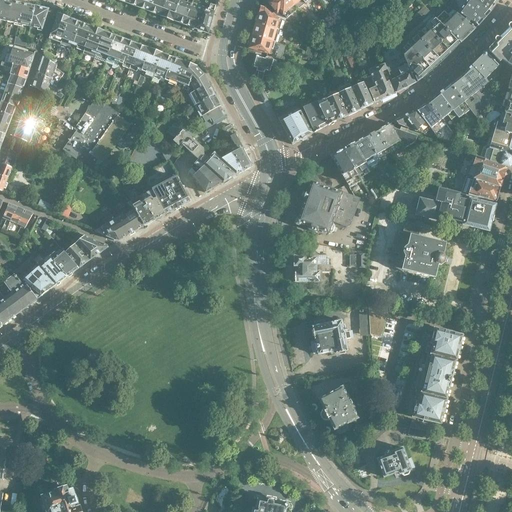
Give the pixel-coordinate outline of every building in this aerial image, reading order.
[(6,0),(0,0),(0,19),(6,21),(11,1),(6,0)] [(154,0),(141,0),(139,7),(150,11),(154,0)] [(154,0),(150,11),(162,16),(167,0),(154,0)] [(167,0),(162,16),(173,20),(174,20),(181,0),(180,0),(167,0)] [(180,0),(181,0),(174,20),(185,24),(193,5),(186,2),(186,0),(180,0)] [(275,11),(274,12),(277,15),(280,12),(283,16),(283,15),(287,19),(298,9),(295,6),(289,0),(268,0),(267,1),(275,11)] [(289,0),(295,6),(298,9),(305,3),(308,0),(289,0)] [(453,8),(458,12),(478,26),(490,12),(472,0),(466,0),(460,9),(455,6),(457,3),(452,0),(450,0),(448,4),(454,7),(453,8)] [(472,0),(490,12),(499,0),(472,0)] [(11,1),(6,21),(18,24),(23,4),(13,1),(12,1),(11,1)] [(193,5),(185,24),(189,26),(189,28),(193,30),(195,28),(196,29),(197,29),(206,5),(194,1),(193,5)] [(23,4),(18,24),(30,26),(35,6),(23,4)] [(206,5),(197,29),(197,31),(200,32),(203,31),(207,33),(215,6),(210,4),(209,7),(206,5)] [(35,6),(30,26),(36,28),(36,27),(38,28),(37,30),(42,31),(49,9),(35,6)] [(256,23),(277,29),(279,22),(280,23),(281,19),(277,17),(276,16),(275,16),(273,14),(272,15),(264,9),(261,7),(258,17),(256,18),(255,21),(256,23)] [(394,35),(398,44),(399,47),(433,16),(424,7),(394,35)] [(438,19),(443,24),(455,37),(461,43),(474,30),(474,29),(475,29),(465,21),(450,8),(438,19)] [(50,36),(49,39),(60,43),(61,40),(69,19),(57,15),(50,36)] [(61,40),(60,43),(67,46),(68,43),(72,45),(73,43),(80,23),(69,19),(61,40)] [(406,52),(403,55),(407,64),(409,71),(411,75),(413,73),(416,75),(415,76),(417,82),(422,79),(459,44),(439,22),(438,22),(435,19),(431,23),(434,27),(429,31),(426,27),(422,31),(421,32),(425,35),(420,40),(417,36),(416,36),(412,40),(415,44),(411,48),(408,45),(407,45),(403,48),(403,49),(406,52)] [(80,23),(73,43),(78,45),(77,47),(78,47),(77,49),(83,51),(84,49),(91,27),(80,23)] [(253,35),(274,41),(277,29),(256,23),(254,29),(252,30),(252,33),(253,35)] [(308,25),(314,31),(316,29),(310,23),(308,25)] [(511,26),(496,43),(496,45),(493,49),(493,48),(489,52),(500,63),(502,60),(508,64),(511,66),(511,26)] [(83,51),(82,54),(94,58),(94,55),(103,31),(91,27),(84,49),(83,51)] [(94,55),(94,58),(104,62),(105,59),(113,36),(103,32),(103,31),(94,55)] [(274,41),(253,35),(252,37),(250,37),(249,41),(250,43),(249,48),(270,54),(274,41)] [(105,59),(104,62),(112,65),(111,68),(115,69),(116,65),(117,62),(118,60),(125,40),(113,36),(105,59)] [(118,60),(117,62),(123,64),(122,67),(128,69),(128,66),(136,44),(125,40),(118,60)] [(384,45),(387,49),(397,44),(395,40),(384,45)] [(35,50),(37,45),(27,42),(25,47),(35,50)] [(128,66),(128,69),(138,73),(140,68),(147,49),(141,46),(136,44),(128,66)] [(281,59),(284,47),(279,45),(275,58),(281,59)] [(317,50),(307,45),(304,53),(314,57),(317,50)] [(7,54),(4,62),(29,69),(34,54),(31,53),(13,47),(10,55),(7,54)] [(138,73),(135,84),(141,86),(145,75),(150,77),(151,74),(158,52),(149,49),(147,49),(140,68),(138,73)] [(50,54),(45,51),(43,56),(53,63),(55,58),(50,54)] [(151,74),(150,77),(161,81),(162,79),(162,77),(169,56),(161,53),(158,52),(151,74)] [(469,110),(478,122),(495,70),(498,66),(490,58),(490,57),(489,56),(488,55),(488,52),(485,52),(467,71),(461,77),(453,83),(450,85),(464,102),(470,110),(469,110)] [(43,56),(40,64),(62,77),(64,74),(56,69),(57,65),(53,63),(43,56)] [(162,77),(162,79),(169,81),(169,79),(173,81),(180,61),(169,56),(162,77)] [(257,68),(256,71),(254,78),(259,80),(260,84),(271,78),(269,74),(266,76),(264,75),(264,73),(265,71),(270,72),(271,66),(275,67),(277,61),(272,59),(265,57),(265,59),(259,57),(259,56),(256,56),(254,65),(254,67),(257,68)] [(394,59),(385,64),(387,70),(385,70),(390,81),(391,80),(396,93),(415,83),(411,75),(409,71),(407,64),(398,68),(394,59)] [(10,74),(11,74),(26,79),(29,69),(4,62),(2,61),(1,66),(12,68),(10,74)] [(173,81),(171,85),(184,90),(186,86),(186,84),(189,77),(193,75),(196,76),(200,71),(196,67),(190,64),(189,64),(184,62),(180,61),(173,81)] [(40,64),(38,71),(52,80),(53,77),(59,81),(62,77),(40,64)] [(368,70),(370,76),(363,79),(369,90),(370,94),(373,100),(374,103),(381,100),(396,93),(391,80),(390,81),(385,70),(387,70),(385,64),(368,70)] [(38,71),(35,79),(56,91),(57,91),(63,95),(64,93),(58,89),(59,88),(51,83),(52,80),(38,71)] [(187,91),(182,97),(188,103),(192,101),(212,90),(206,80),(203,75),(200,71),(196,76),(193,75),(189,77),(186,84),(186,86),(184,90),(187,91)] [(0,79),(23,87),(26,79),(11,74),(10,78),(2,75),(1,76),(0,76),(0,79)] [(88,79),(79,76),(76,83),(82,88),(85,89),(87,83),(88,79)] [(0,79),(0,85),(6,88),(5,91),(19,97),(23,87),(0,79)] [(33,87),(47,95),(48,92),(61,98),(63,95),(57,91),(56,91),(35,79),(33,87)] [(94,85),(87,83),(85,89),(87,90),(92,92),(94,85)] [(337,88),(338,90),(339,94),(348,115),(361,110),(351,88),(349,83),(337,88)] [(363,83),(351,88),(361,110),(361,109),(373,104),(369,95),(363,83)] [(260,85),(256,87),(264,103),(268,100),(260,85)] [(450,85),(439,94),(453,111),(459,118),(470,110),(464,102),(450,85)] [(212,90),(192,101),(200,117),(220,106),(212,90)] [(338,90),(325,96),(326,98),(336,121),(348,115),(339,94),(338,90)] [(0,99),(16,106),(19,97),(5,91),(2,97),(0,96),(0,99)] [(436,96),(429,102),(442,119),(453,111),(439,94),(436,97),(436,96)] [(301,104),(303,108),(313,130),(314,133),(328,125),(336,121),(326,98),(318,102),(318,101),(314,103),(312,99),(301,104)] [(16,106),(0,99),(0,110),(12,115),(16,106)] [(276,114),(278,118),(292,145),(301,139),(301,140),(313,134),(301,111),(297,104),(299,103),(296,99),(291,101),(293,105),(276,114)] [(495,111),(501,113),(504,113),(511,115),(511,102),(506,101),(503,100),(501,106),(497,105),(495,111)] [(76,130),(63,150),(76,159),(81,153),(87,158),(85,161),(93,167),(98,159),(103,163),(130,125),(118,116),(120,114),(105,103),(104,106),(100,103),(98,105),(94,101),(90,106),(74,128),(76,130)] [(429,102),(416,110),(417,112),(426,123),(430,129),(438,139),(450,130),(442,119),(429,102)] [(26,106),(23,114),(44,126),(47,122),(39,118),(41,115),(26,106)] [(200,117),(198,119),(204,130),(226,118),(220,106),(200,117)] [(0,121),(9,125),(12,115),(0,110),(0,121)] [(404,116),(396,121),(398,125),(399,125),(403,127),(415,131),(417,132),(424,134),(430,129),(426,123),(417,112),(416,110),(404,116)] [(485,116),(485,120),(485,121),(487,123),(499,114),(497,111),(494,110),(492,110),(490,111),(488,112),(486,114),(485,116)] [(495,129),(504,132),(511,134),(511,115),(504,113),(501,113),(499,122),(497,121),(494,122),(492,129),(495,129)] [(23,114),(20,121),(35,129),(36,126),(43,129),(44,126),(23,114)] [(9,125),(0,121),(0,132),(5,134),(9,125)] [(20,121),(17,129),(39,140),(41,135),(34,132),(35,129),(20,121)] [(175,123),(167,132),(175,138),(173,141),(181,148),(183,146),(198,159),(205,165),(209,161),(203,156),(204,155),(204,149),(183,130),(181,128),(175,123)] [(388,124),(377,130),(393,155),(415,142),(417,136),(397,129),(392,127),(391,127),(389,126),(388,124)] [(222,129),(221,133),(229,149),(231,153),(233,152),(235,157),(238,162),(239,161),(241,166),(244,171),(245,170),(250,167),(249,165),(251,164),(235,134),(230,137),(225,136),(227,131),(232,128),(230,125),(222,129)] [(14,136),(18,138),(23,141),(30,143),(31,140),(38,143),(39,140),(17,129),(14,136)] [(484,157),(485,159),(485,160),(490,161),(500,164),(501,164),(509,167),(511,165),(511,134),(504,132),(495,129),(489,148),(486,149),(484,157)] [(377,130),(366,136),(379,158),(381,162),(385,169),(389,167),(383,156),(390,152),(392,155),(393,155),(377,130)] [(366,136),(354,143),(366,163),(367,165),(374,161),(379,158),(366,136)] [(342,149),(343,149),(355,170),(358,175),(363,173),(362,171),(369,167),(367,165),(366,163),(354,143),(346,147),(344,149),(344,148),(342,149)] [(213,144),(210,147),(214,154),(214,155),(217,157),(218,159),(220,157),(213,144)] [(332,158),(331,158),(342,176),(346,183),(353,179),(352,178),(358,175),(355,170),(343,149),(336,153),(330,155),(332,158)] [(3,164),(0,171),(0,190),(3,192),(12,168),(18,153),(9,150),(3,164)] [(233,152),(231,153),(219,160),(223,163),(227,167),(231,171),(236,175),(240,173),(244,171),(241,166),(239,161),(238,162),(235,157),(233,152)] [(205,165),(224,182),(236,175),(231,171),(227,167),(223,163),(219,160),(218,159),(217,157),(214,155),(209,161),(205,165)] [(466,176),(470,178),(472,178),(476,180),(499,187),(500,188),(506,168),(503,167),(485,160),(485,159),(476,156),(473,164),(470,163),(466,176)] [(192,167),(188,171),(195,180),(196,180),(205,193),(224,182),(205,165),(198,159),(194,164),(200,168),(201,168),(197,172),(196,172),(192,167)] [(305,200),(305,201),(298,218),(297,218),(295,223),(300,225),(301,223),(308,226),(308,228),(307,228),(308,230),(309,230),(317,233),(318,233),(319,233),(319,232),(319,231),(328,234),(328,235),(330,234),(329,233),(330,233),(331,233),(333,232),(335,227),(334,225),(333,224),(333,223),(347,228),(350,226),(360,199),(332,189),(334,184),(331,181),(320,177),(320,174),(321,171),(316,169),(316,170),(314,170),(310,171),(308,177),(311,183),(308,191),(306,191),(304,199),(304,200),(305,200)] [(499,187),(476,180),(470,178),(466,176),(458,174),(452,191),(460,193),(459,196),(492,203),(492,204),(495,205),(500,188),(499,187)] [(150,184),(152,189),(152,190),(157,198),(165,214),(190,201),(176,176),(168,180),(166,176),(150,184)] [(438,188),(434,201),(419,197),(415,215),(439,222),(440,218),(462,224),(462,226),(485,231),(486,230),(489,231),(495,205),(492,204),(492,203),(459,196),(460,193),(438,188)] [(127,204),(131,207),(132,208),(134,209),(135,209),(144,225),(155,219),(145,202),(142,200),(139,197),(134,189),(130,191),(135,199),(131,201),(127,204)] [(152,190),(139,197),(142,200),(145,202),(155,219),(165,214),(157,198),(152,190)] [(373,190),(369,192),(373,201),(378,198),(373,190)] [(379,198),(371,203),(380,206),(382,201),(379,198)] [(40,200),(37,206),(50,212),(53,205),(40,200)] [(2,229),(7,231),(17,207),(9,204),(2,218),(6,220),(2,229)] [(7,231),(9,232),(14,223),(18,225),(25,210),(17,207),(7,231)] [(106,224),(101,227),(94,232),(115,240),(115,241),(119,241),(119,240),(144,225),(135,209),(134,209),(126,214),(121,218),(120,216),(116,219),(114,214),(103,220),(106,224)] [(25,210),(18,225),(21,226),(16,235),(20,237),(25,228),(31,217),(33,214),(25,210)] [(395,257),(391,257),(391,263),(391,264),(392,265),(393,266),(394,268),(401,272),(402,269),(434,277),(437,264),(440,265),(444,262),(445,258),(443,254),(445,244),(417,237),(420,227),(408,223),(406,222),(401,232),(400,232),(399,233),(397,233),(397,239),(396,239),(396,240),(395,240),(396,246),(395,246),(395,247),(394,247),(394,254),(397,255),(396,257),(395,257)] [(55,230),(49,235),(53,239),(58,234),(55,230)] [(71,241),(74,244),(89,261),(108,247),(109,246),(85,236),(80,234),(71,241)] [(49,256),(53,261),(66,275),(68,276),(79,268),(65,252),(64,251),(54,241),(48,246),(54,253),(49,256)] [(74,244),(65,252),(79,268),(89,261),(74,244)] [(296,256),(295,267),(295,282),(297,282),(297,287),(299,290),(304,290),(307,287),(307,282),(320,282),(320,272),(330,272),(330,266),(328,266),(328,259),(326,259),(326,256),(317,255),(317,254),(315,252),(311,252),(309,253),(309,258),(306,258),(306,256),(296,256)] [(39,255),(33,260),(56,285),(68,277),(68,276),(66,275),(53,261),(51,259),(49,255),(43,260),(39,255)] [(364,256),(350,257),(350,266),(364,266),(364,256)] [(21,282),(23,281),(41,296),(56,285),(33,260),(31,257),(13,272),(15,274),(21,282)] [(0,292),(4,298),(0,301),(0,322),(3,325),(37,299),(41,296),(23,281),(21,282),(15,274),(4,282),(4,283),(0,285),(0,292)] [(369,305),(370,334),(381,337),(387,309),(369,305)] [(366,314),(358,314),(358,325),(366,324),(366,314)] [(323,322),(315,324),(316,326),(313,327),(315,341),(316,341),(311,342),(313,354),(318,353),(318,355),(322,354),(329,353),(335,352),(336,354),(348,351),(346,339),(351,338),(349,331),(345,332),(342,320),(338,321),(324,323),(323,322)] [(434,327),(427,354),(428,354),(455,361),(455,360),(456,360),(459,351),(460,346),(460,345),(462,336),(460,335),(460,334),(454,332),(443,329),(434,327)] [(453,371),(455,361),(428,354),(425,365),(421,364),(418,373),(422,374),(422,375),(426,376),(450,382),(451,377),(452,377),(453,371)] [(451,382),(450,382),(426,376),(422,375),(418,392),(420,392),(446,399),(446,398),(449,388),(450,387),(451,382)] [(343,386),(321,397),(322,397),(319,399),(323,408),(321,410),(320,414),(323,421),(328,422),(330,421),(334,430),(336,429),(339,434),(342,433),(342,434),(350,430),(347,425),(359,419),(354,408),(355,408),(349,396),(354,394),(349,384),(344,387),(343,386)] [(446,399),(420,392),(418,392),(414,391),(412,401),(416,402),(413,417),(422,419),(422,420),(431,422),(440,424),(441,423),(443,414),(444,414),(445,409),(444,408),(446,399)] [(410,427),(430,432),(432,425),(412,420),(410,427)] [(408,435),(427,439),(428,432),(409,428),(408,435)] [(394,448),(395,450),(391,451),(390,449),(384,452),(385,454),(384,454),(385,456),(377,459),(384,477),(399,472),(400,474),(401,474),(404,476),(408,474),(410,470),(411,470),(411,469),(414,468),(411,458),(407,459),(402,447),(399,449),(398,447),(394,448)] [(51,511),(51,510),(77,502),(75,496),(74,497),(72,488),(67,490),(66,487),(64,487),(64,486),(53,489),(54,491),(41,495),(46,511),(51,511)] [(253,509),(251,511),(285,511),(286,509),(289,506),(286,502),(283,504),(275,503),(276,500),(273,499),(273,500),(269,500),(270,498),(266,498),(266,501),(258,499),(256,509),(253,509)] [(77,502),(51,510),(51,511),(80,511),(79,507),(78,507),(77,502)]
